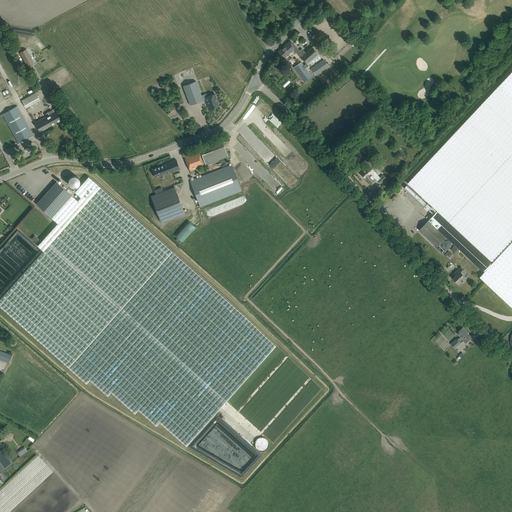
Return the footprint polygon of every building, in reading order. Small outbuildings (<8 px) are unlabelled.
[(0,60),(20,97),(32,90),(2,34),(0,35),(0,60)] [(294,67),(304,82),(312,77),(306,68),(309,66),(321,56),(312,46),(305,52),(302,49),(299,51),(290,41),(286,45),(278,52),(283,58),(294,48),(306,63),(303,66),(301,62),(294,67)] [(26,49),(20,52),(28,66),(33,63),(26,49)] [(511,307),(511,71),(408,183),(437,211),(419,230),(438,247),(447,237),(473,262),(484,272),(480,277),(511,307)] [(205,98),(208,104),(210,109),(209,109),(210,109),(219,106),(216,99),(217,99),(215,94),(208,96),(206,93),(201,95),(196,81),(183,86),(190,105),(203,100),(202,99),(205,98)] [(26,107),(39,99),(36,93),(22,100),(26,107)] [(2,114),(18,143),(33,135),(17,106),(2,114)] [(40,131),(61,120),(56,112),(47,117),(46,116),(35,123),(40,131)] [(204,165),(228,156),(222,142),(200,150),(200,151),(198,151),(184,156),(190,171),(191,174),(195,173),(194,170),(202,166),(204,165)] [(164,165),(152,169),(155,177),(170,172),(170,173),(179,169),(176,159),(164,164),(164,165)] [(242,190),(241,188),(232,165),(190,181),(200,206),(242,190)] [(367,167),(360,173),(364,177),(370,184),(376,179),(380,184),(383,188),(389,183),(382,175),(380,177),(373,169),(371,171),(367,167)] [(179,180),(186,178),(184,171),(178,173),(179,180)] [(43,251),(0,298),(0,305),(68,367),(86,383),(90,379),(108,395),(111,392),(135,413),(138,409),(156,425),(159,421),(186,445),(275,345),(244,315),(172,251),(94,182),(88,176),(75,191),(81,197),(77,200),(71,195),(56,181),(36,204),(51,217),(57,223),(37,245),(43,251)] [(151,196),(161,223),(185,214),(174,187),(151,196)] [(188,220),(174,235),(183,242),(196,227),(188,220)] [(464,280),(467,277),(463,274),(465,272),(461,267),(456,271),(458,273),(453,278),(459,284),(462,282),(462,283),(465,281),(464,280)] [(466,342),(471,337),(463,328),(457,332),(461,336),(458,339),(457,338),(451,343),(455,348),(461,343),(460,341),(463,339),(466,342)] [(0,360),(9,363),(11,355),(0,350),(0,360)] [(0,470),(11,462),(2,449),(0,450),(0,470)]
